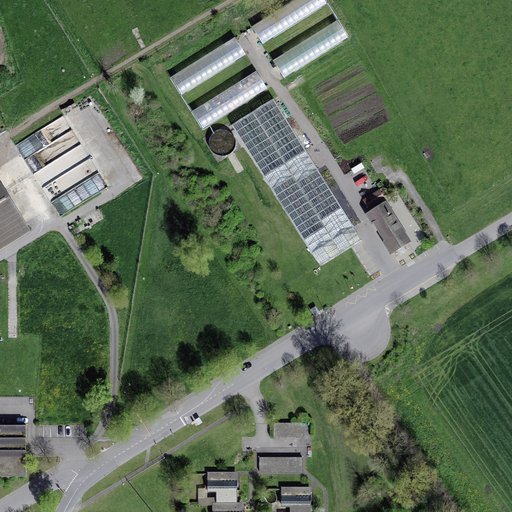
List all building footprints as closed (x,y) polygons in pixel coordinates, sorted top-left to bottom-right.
[(265,41),(333,2),(331,0),(296,0),(255,24),(265,41)] [(287,75),(355,37),(344,17),(276,54),(287,75)] [(241,36),(175,73),(185,91),(251,54),(241,36)] [(205,125),(272,88),(261,69),(195,106),(205,125)] [(285,95),(241,118),(316,265),(361,242),(285,95)] [(385,187),(364,196),(371,211),(392,202),(385,187)] [(0,188),(0,243),(25,228),(0,188)] [(369,216),(391,251),(407,240),(389,213),(391,212),(387,205),(369,216)] [(274,437),(302,437),(302,423),(274,423),(274,437)] [(0,476),(26,477),(26,425),(0,424),(0,476)] [(302,457),(259,457),(259,472),(302,472),(302,457)] [(207,489),(216,489),(216,502),(237,502),(237,477),(232,477),(232,472),(207,472),(207,489)] [(281,504),(290,504),(289,511),(311,511),(311,492),(306,492),(306,487),(281,487),(281,504)] [(242,511),(242,507),(237,507),(237,502),(216,502),(212,502),(212,511),(242,511)]
